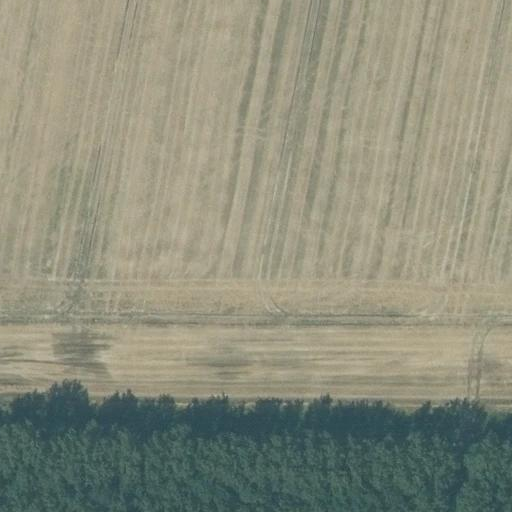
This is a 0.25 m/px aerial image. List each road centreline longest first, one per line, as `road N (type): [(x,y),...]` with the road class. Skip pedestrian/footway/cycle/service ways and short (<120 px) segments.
road 1 (track): [(511,453),(0,447)]
road 2 (track): [(463,406),(0,403)]
road 3 (track): [(462,511),(463,406),(511,406)]
